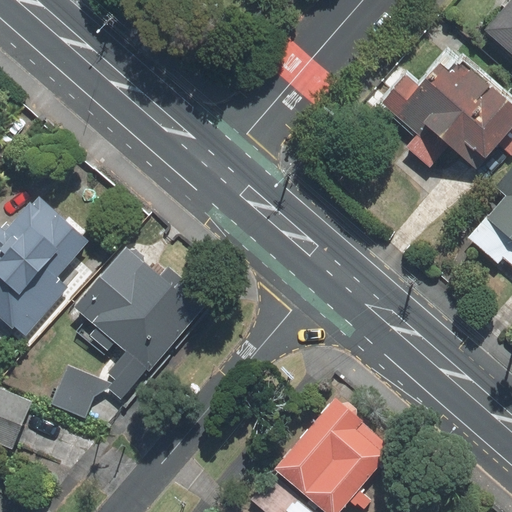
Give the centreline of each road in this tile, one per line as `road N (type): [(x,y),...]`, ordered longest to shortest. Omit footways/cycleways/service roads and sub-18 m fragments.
road 1 (residential): [(124,511),(333,266)]
road 2 (primary): [(219,168),(26,0)]
road 3 (primary): [(511,422),(333,266)]
road 4 (residential): [(219,168),(366,0)]
road 5 (primary): [(333,266),(219,168)]
